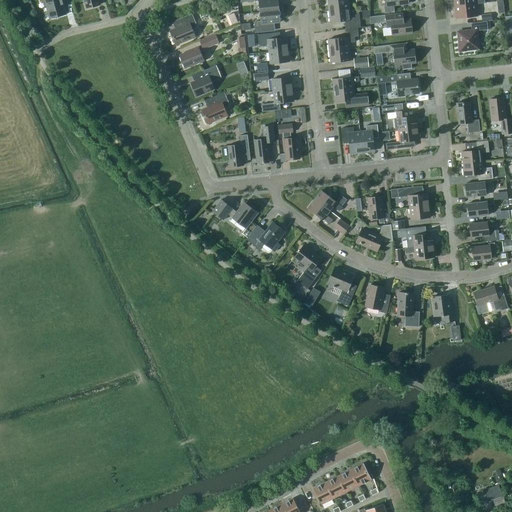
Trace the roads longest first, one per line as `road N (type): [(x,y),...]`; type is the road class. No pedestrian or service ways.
road 1 (residential): [(138,14),(208,186),(274,180)]
road 2 (residential): [(230,511),(367,444),(379,453),(401,511)]
road 3 (residential): [(455,281),(377,270),(327,244),(281,204),(274,180)]
road 4 (residential): [(321,175),(305,0)]
road 5 (residential): [(321,175),(445,159)]
road 6 (residential): [(455,281),(445,159)]
